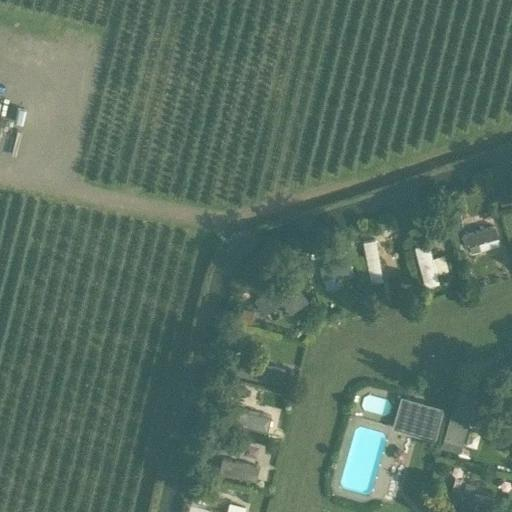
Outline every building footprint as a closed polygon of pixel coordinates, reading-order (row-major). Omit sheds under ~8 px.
[(0,93),(26,96),(28,85),(0,82),(0,93)] [(396,275),(387,234),(363,240),(372,280),(396,275)] [(342,254),(350,247),(342,236),(333,243),(342,254)] [(445,250),(434,252),(431,240),(416,243),(424,284),(451,279),(445,250)] [(289,311),(306,299),(288,274),(253,299),(264,313),(281,301),(289,311)] [(267,364),(263,377),(284,383),(288,370),(267,364)] [(457,390),(440,447),(460,452),(472,409),(483,413),(489,390),(470,385),(457,390)] [(404,397),(398,419),(414,423),(421,402),(404,397)] [(237,408),(235,422),(261,426),(263,411),(237,408)] [(221,469),(255,478),(259,462),(225,453),(221,469)] [(221,484),(209,481),(207,491),(218,494),(221,484)]
